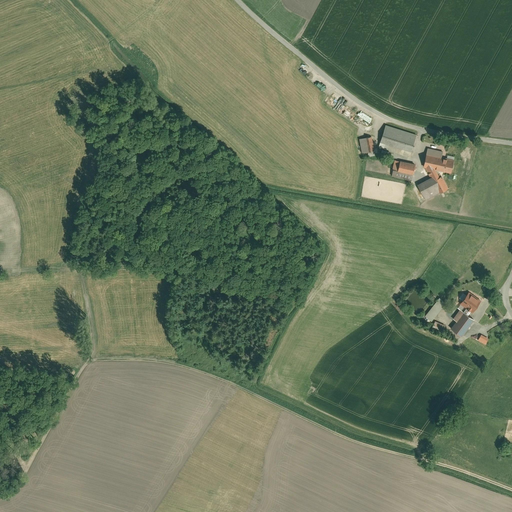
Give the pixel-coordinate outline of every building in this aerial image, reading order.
[(385,124),(377,148),(409,158),(416,134),(385,124)] [(374,156),(370,137),(358,139),(361,154),(366,153),(367,157),(374,156)] [(438,177),(435,171),(450,174),(453,160),(441,157),(442,152),(427,148),(423,168),(424,169),(429,177),(416,184),(425,201),(448,189),(440,176),(438,177)] [(412,174),(414,163),(398,160),(396,171),(392,170),(391,176),(397,178),(398,171),(412,174)] [(469,292),(457,307),(462,311),(465,308),(472,313),(481,301),(469,292)] [(424,316),(431,321),(445,302),(438,297),(436,300),(434,303),(433,302),(431,305),(432,306),(424,316)] [(450,328),(461,337),(474,320),(462,311),(457,307),(449,317),(455,321),(450,328)] [(431,327),(442,331),(444,325),(434,320),(431,327)] [(485,345),(489,339),(481,334),(477,340),(485,345)]
